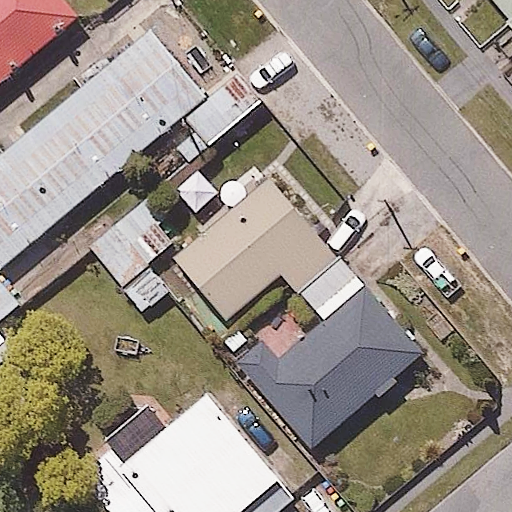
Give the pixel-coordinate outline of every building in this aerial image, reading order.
[(0,0),(0,86),(87,8),(79,0),(0,0)] [(511,0),(498,0),(511,15),(511,17),(508,20),(511,25),(511,0)] [(0,393),(6,388),(0,380),(0,370),(22,351),(0,325),(94,245),(152,314),(179,290),(154,261),(182,237),(147,195),(260,99),(234,68),(208,89),(153,24),(0,154),(0,393)] [(285,272),(323,320),(258,372),(314,443),(422,358),(274,171),(172,252),(228,317),(285,272)] [(100,479),(101,506),(106,511),(276,511),(303,489),(208,383),(127,455),(115,442),(88,467),(100,479)]
